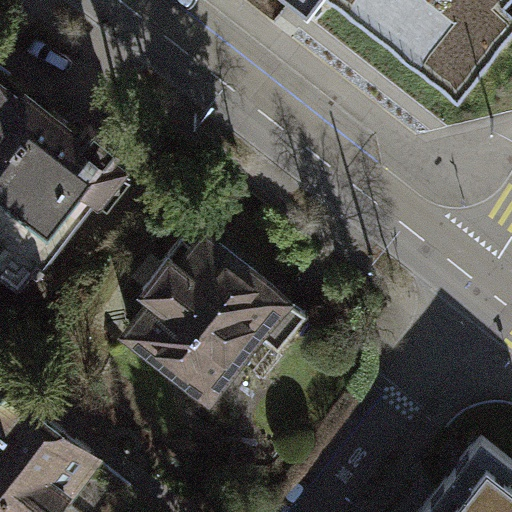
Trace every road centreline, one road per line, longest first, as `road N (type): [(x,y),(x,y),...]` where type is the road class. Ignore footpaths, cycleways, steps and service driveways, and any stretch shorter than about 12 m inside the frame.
road 1 (residential): [(121,0),(482,286)]
road 2 (residential): [(304,511),(482,286)]
